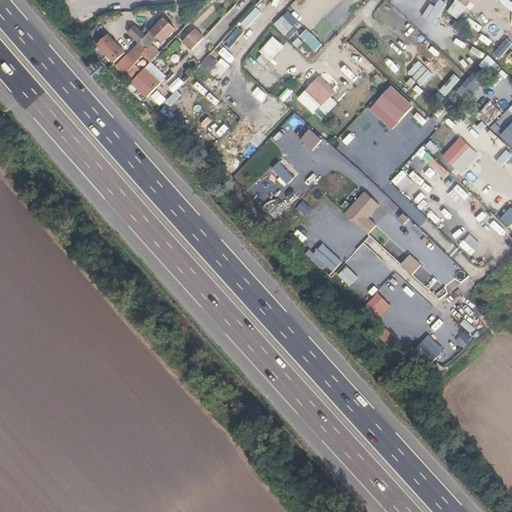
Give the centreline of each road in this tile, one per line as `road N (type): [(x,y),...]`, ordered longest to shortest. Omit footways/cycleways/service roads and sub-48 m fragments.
road 1 (motorway): [(454,511),(150,181),(0,2)]
road 2 (motorway): [(0,53),(407,511)]
